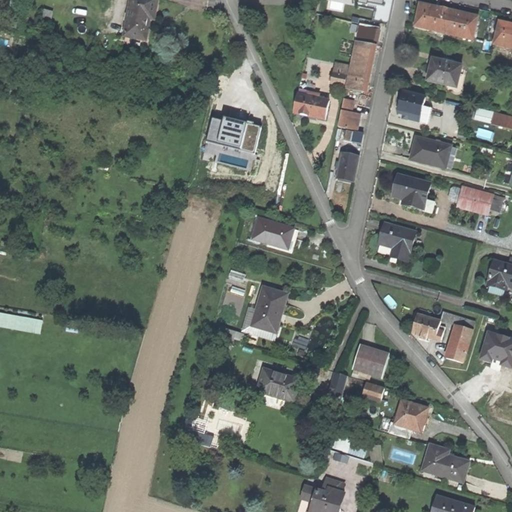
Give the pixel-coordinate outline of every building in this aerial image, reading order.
[(155,20),(158,0),(131,0),(125,36),(147,40),(150,23),(150,19),(155,20)] [(415,27),(444,34),(450,10),(434,6),(420,3),(415,27)] [(43,25),(50,26),(53,11),(46,10),(43,25)] [(473,40),(479,17),(467,14),(450,10),(444,34),(473,40)] [(511,24),(499,21),(494,45),(511,49),(511,24)] [(359,27),(356,42),(374,46),(377,30),(359,27)] [(346,89),(364,92),(374,46),(356,42),(346,89)] [(457,89),(463,67),(433,60),(431,71),(428,82),(457,89)] [(332,83),(345,85),(348,72),(334,70),(332,83)] [(424,107),(426,98),(404,93),(401,102),(399,114),(404,115),(409,116),(408,120),(420,123),(424,107)] [(326,120),(330,101),(319,99),(307,97),(298,95),(294,113),(311,117),(326,120)] [(344,102),(342,111),(350,113),(352,103),(344,102)] [(432,109),(424,107),(420,123),(429,125),(432,109)] [(475,120),(493,125),(496,113),(478,109),(475,120)] [(338,127),(356,131),(360,115),(350,113),(342,111),(338,127)] [(493,125),(511,129),(511,117),(496,113),(493,125)] [(345,142),(362,145),(364,135),(347,132),(345,142)] [(451,148),(417,139),(414,149),(411,160),(446,169),(451,148)] [(457,149),(451,148),(446,169),(451,170),(457,149)] [(337,178),(355,181),(361,155),(343,152),(340,166),(337,178)] [(410,206),(424,210),(426,201),(431,185),(399,176),(394,197),(405,200),(411,201),(410,206)] [(464,185),(463,188),(493,196),(494,193),(464,185)] [(489,210),(493,196),(463,188),(459,204),(489,212),(489,210)] [(493,196),(489,210),(499,213),(503,199),(493,196)] [(426,201),(424,210),(423,212),(432,214),(435,203),(426,201)] [(488,215),(489,212),(459,204),(458,207),(488,215)] [(272,244),(289,249),(291,240),(294,230),(259,220),(254,240),(272,246),(272,244)] [(408,263),(416,234),(385,225),(379,244),(394,249),(391,258),(395,259),(408,263)] [(501,288),(503,284),(504,284),(511,286),(511,265),(495,261),(490,280),(491,280),(490,285),(501,288)] [(263,288),(257,310),(252,326),(275,333),(280,318),(286,295),(263,288)] [(458,305),(460,297),(441,292),(439,300),(458,305)] [(273,340),(275,333),(252,326),(257,310),(249,307),(242,331),(273,340)] [(418,314),(430,317),(432,312),(420,309),(418,314)] [(457,325),(471,329),(474,321),(443,312),(440,320),(442,321),(457,325)] [(0,320),(0,326),(42,334),(44,322),(1,314),(0,320)] [(430,317),(418,314),(413,332),(421,335),(420,338),(423,339),(428,341),(429,337),(442,341),(446,327),(440,325),(442,321),(440,320),(430,317)] [(462,361),(471,329),(457,325),(447,357),(462,361)] [(222,330),(219,337),(234,341),(236,334),(222,330)] [(354,369),(383,378),(390,355),(361,346),(354,369)] [(258,392),(294,403),(300,381),(284,377),(264,370),(258,392)] [(346,384),(348,377),(335,373),(333,380),(346,384)] [(342,398),(346,384),(333,380),(329,394),(342,398)] [(382,400),(384,390),(367,384),(364,395),(382,400)] [(339,408),(342,398),(329,394),(326,404),(339,408)] [(402,402),(397,421),(396,426),(412,430),(422,433),(425,422),(429,409),(402,402)] [(409,439),(412,430),(396,426),(397,421),(383,418),(380,430),(409,439)] [(333,449),(364,459),(368,445),(338,435),(333,449)] [(423,471),(463,483),(466,472),(469,463),(448,456),(449,451),(431,445),(423,471)] [(381,446),(370,447),(371,463),(384,466),(381,446)] [(326,479),(323,487),(342,493),(344,485),(326,479)] [(306,511),(337,511),(338,511),(339,511),(345,494),(342,493),(323,487),(322,493),(305,487),(301,499),(311,503),(309,510),(307,509),(306,511)] [(474,511),(475,508),(437,497),(432,511),(474,511)]
